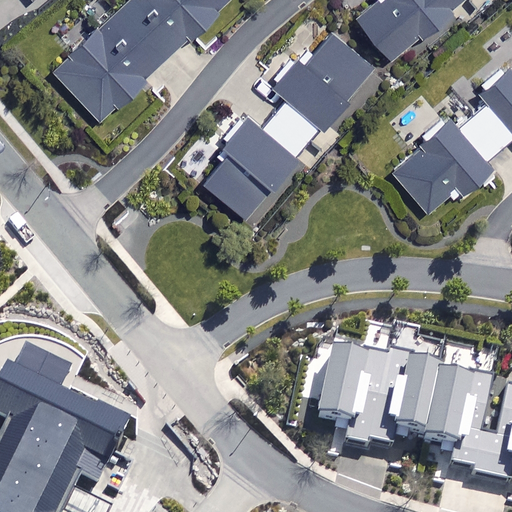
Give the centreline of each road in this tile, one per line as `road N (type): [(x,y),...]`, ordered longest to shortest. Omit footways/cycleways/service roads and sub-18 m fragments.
road 1 (residential): [(171,368),(243,311),(301,285),(358,273),(479,276)]
road 2 (residential): [(62,233),(291,0)]
road 3 (residential): [(62,233),(171,368)]
road 4 (residential): [(171,368),(259,462)]
